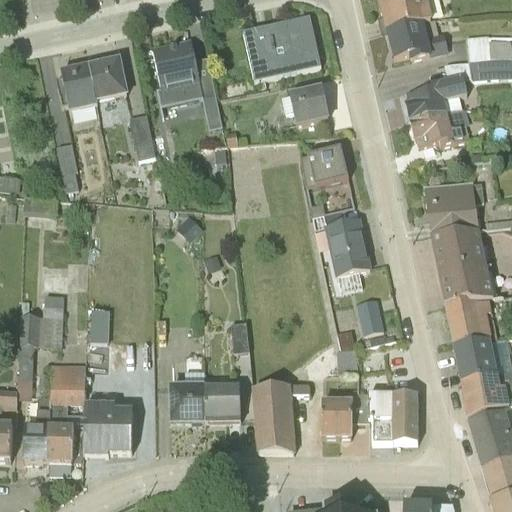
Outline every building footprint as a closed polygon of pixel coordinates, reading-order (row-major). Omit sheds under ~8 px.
[(386,33),(387,34),(430,24),(423,0),(390,0),(379,3),(382,18),(386,33)] [(261,9),(246,12),(250,32),(265,29),(261,9)] [(367,38),(386,33),(382,18),(364,23),(367,38)] [(241,34),(253,83),(319,69),(308,19),(265,29),(250,32),(241,34)] [(430,24),(387,34),(393,61),(408,57),(409,62),(445,53),(440,36),(437,37),(433,23),(430,24)] [(487,37),(464,38),(466,64),(511,60),(511,59),(511,36),(487,38),(487,37)] [(190,45),(151,53),(159,91),(155,92),(158,109),(201,100),(208,132),(221,130),(206,60),(194,62),(190,45)] [(430,90),(405,97),(407,105),(405,105),(409,123),(459,110),(460,110),(458,97),(465,95),(463,81),(470,80),(470,82),(511,77),(511,68),(511,60),(466,64),(466,65),(443,69),(446,81),(429,86),(430,90)] [(88,67),(87,67),(94,103),(125,97),(118,61),(103,64),(103,65),(89,68),(88,67)] [(94,103),(87,67),(59,73),(60,78),(54,80),(60,107),(66,106),(67,113),(95,107),(94,103)] [(293,123),(294,128),(326,120),(319,90),(280,99),(283,115),(291,113),(293,123)] [(459,110),(409,123),(414,141),(416,140),(418,148),(436,143),(437,148),(467,139),(459,110)] [(291,113),(283,115),(274,117),(276,127),(293,123),(291,113)] [(145,116),(128,119),(137,161),(154,157),(145,116)] [(70,143),(54,147),(64,191),(77,189),(73,171),(76,171),(70,143)] [(347,179),(339,149),(298,159),(304,190),(347,179)] [(19,177),(0,174),(0,189),(17,192),(19,177)] [(427,217),(430,236),(478,229),(473,203),(482,202),(480,183),(424,190),(426,210),(427,217)] [(54,198),(24,195),(23,215),(53,217),(54,198)] [(14,202),(4,202),(3,218),(13,218),(14,202)] [(321,204),(308,207),(312,224),(325,221),(321,204)] [(511,217),(483,222),(484,228),(511,223),(511,206),(511,214),(511,217)] [(426,210),(419,211),(417,211),(408,217),(409,223),(418,222),(418,220),(419,219),(427,217),(426,210)] [(202,228),(188,214),(174,228),(188,242),(202,228)] [(322,228),(334,277),(368,270),(357,220),(322,228)] [(478,229),(430,236),(435,262),(436,262),(442,289),(441,289),(444,303),(464,301),(487,297),(492,297),(478,229)] [(215,253),(202,257),(205,270),(220,265),(215,253)] [(15,389),(15,399),(30,399),(31,345),(60,346),(62,294),(42,294),(42,304),(41,304),(41,315),(27,314),(27,299),(19,299),(16,378),(15,389)] [(464,301),(444,303),(452,345),(488,338),(496,336),(492,317),(486,318),(485,315),(491,314),(487,297),(464,301)] [(355,304),(358,314),(377,310),(375,299),(355,304)] [(92,307),(91,339),(109,339),(110,308),(92,307)] [(377,310),(358,314),(362,335),(382,330),(377,310)] [(244,322),(229,324),(232,353),(248,351),(244,322)] [(335,334),(338,351),(353,350),(350,331),(335,334)] [(488,338),(452,345),(459,381),(496,372),(488,338)] [(338,351),(336,351),(338,371),(356,371),(353,350),(338,351)] [(169,384),(183,384),(183,373),(183,358),(169,358),(169,384)] [(82,405),(82,403),(83,364),(49,364),(48,397),(48,404),(65,404),(82,405)] [(496,372),(459,381),(466,418),(502,405),(511,402),(511,370),(496,374),(496,372)] [(204,423),(204,384),(203,373),(183,373),(183,384),(169,384),(170,421),(190,420),(190,423),(204,423)] [(367,394),(382,394),(381,380),(358,380),(358,394),(367,394)] [(239,422),(238,385),(204,384),(204,423),(239,422)] [(252,387),(256,452),(292,453),(288,395),(307,395),(306,384),(252,387)] [(0,388),(0,409),(14,410),(15,399),(15,389),(0,388)] [(343,401),(321,401),(320,438),(349,438),(350,424),(368,424),(368,421),(367,394),(358,394),(349,394),(349,395),(344,395),(343,401)] [(416,443),(416,394),(382,394),(367,394),(368,421),(371,421),(371,419),(380,419),(381,439),(391,439),(392,443),(416,443)] [(36,426),(48,426),(48,404),(48,397),(36,397),(36,426)] [(113,404),(82,403),(82,405),(82,414),(82,426),(82,456),(107,456),(107,453),(130,454),(131,410),(113,410),(113,404)] [(71,426),(82,426),(82,414),(65,414),(65,404),(48,404),(48,426),(71,426)] [(502,405),(466,418),(480,466),(511,456),(511,420),(507,422),(502,405)] [(0,460),(8,461),(8,419),(0,419),(0,460)] [(23,425),(22,461),(47,462),(48,426),(36,426),(23,425)] [(48,426),(47,462),(70,463),(70,462),(71,426),(48,426)] [(82,426),(71,426),(70,462),(81,462),(82,456),(82,426)] [(511,456),(480,466),(489,499),(511,494),(511,456)] [(511,511),(511,494),(489,499),(488,500),(492,511),(511,511)] [(371,511),(371,504),(355,506),(355,502),(323,505),(323,510),(300,511),(371,511)]
